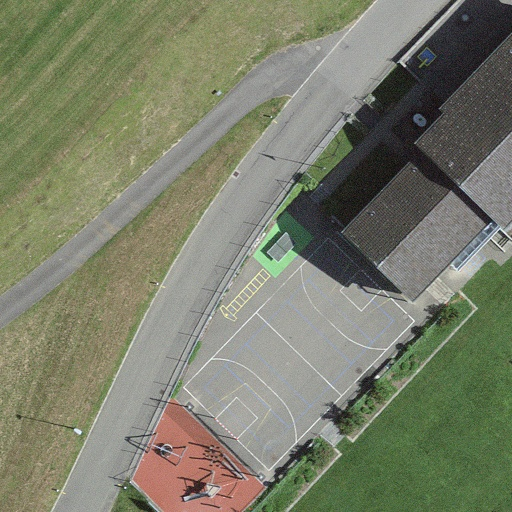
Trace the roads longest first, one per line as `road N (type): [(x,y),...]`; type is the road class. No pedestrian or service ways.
road 1 (tertiary): [(364,55),(253,191),(179,305),(78,511)]
road 2 (residential): [(0,330),(235,115),(296,77),(364,55)]
